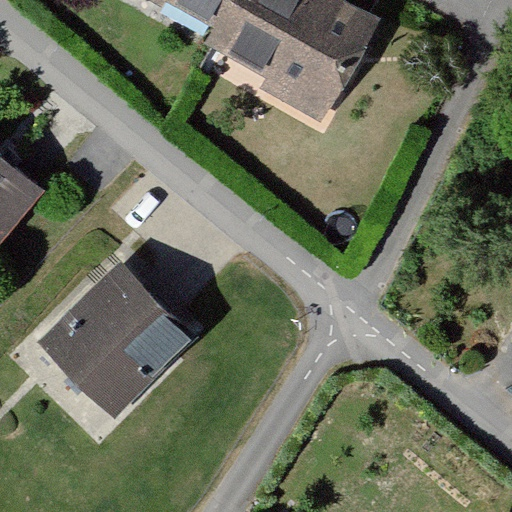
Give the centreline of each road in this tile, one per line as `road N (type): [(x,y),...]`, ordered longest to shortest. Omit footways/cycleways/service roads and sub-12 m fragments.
road 1 (residential): [(0,20),(353,312)]
road 2 (residential): [(215,511),(353,312)]
road 3 (residential): [(353,312),(511,444)]
